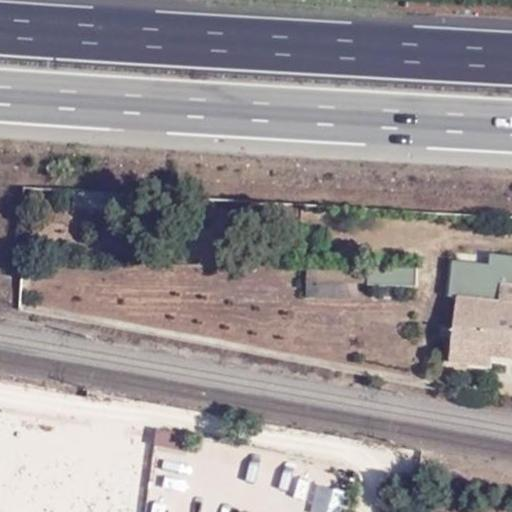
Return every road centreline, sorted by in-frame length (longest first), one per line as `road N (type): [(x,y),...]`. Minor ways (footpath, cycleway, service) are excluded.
road 1 (motorway): [(511,54),(0,24)]
road 2 (motorway): [(0,95),(511,122)]
